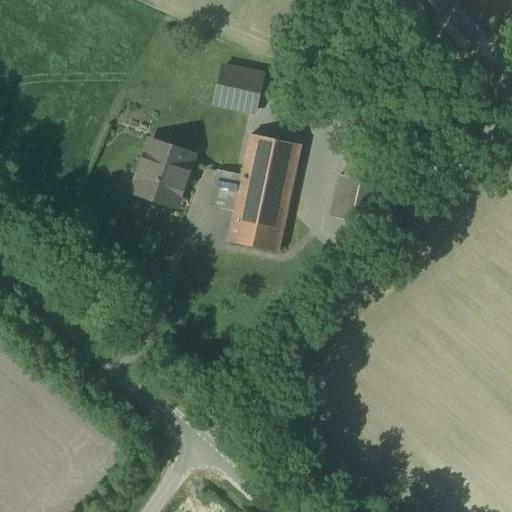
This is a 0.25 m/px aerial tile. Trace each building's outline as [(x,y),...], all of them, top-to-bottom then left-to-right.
[(430,0),(439,8),(447,0),(430,0)] [(259,77),(221,70),(214,109),(252,116),(259,77)] [(236,205),(286,215),(301,146),(250,136),(241,181),(236,205)] [(192,157),(150,143),(133,193),(176,207),(192,157)] [(211,207),(234,211),(236,205),(241,181),(218,173),(211,207)] [(391,188),(340,177),(331,218),(382,230),(391,188)] [(286,215),(236,205),(234,211),(228,243),(278,254),(286,215)]
